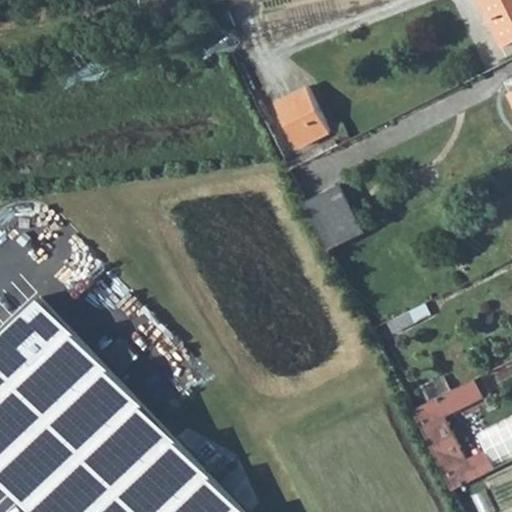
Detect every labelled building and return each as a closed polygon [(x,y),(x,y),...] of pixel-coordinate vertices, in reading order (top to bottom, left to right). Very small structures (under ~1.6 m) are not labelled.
[(511,0),(482,0),(506,46),(511,42),(511,0)] [(311,86),(278,103),(300,148),(333,132),(311,86)] [(342,186),(309,202),(332,247),(365,230),(342,186)] [(251,511),(45,295),(0,338),(0,472),(37,511),(251,511)] [(435,314),(429,302),(389,322),(396,335),(420,325),(418,322),(435,314)]
